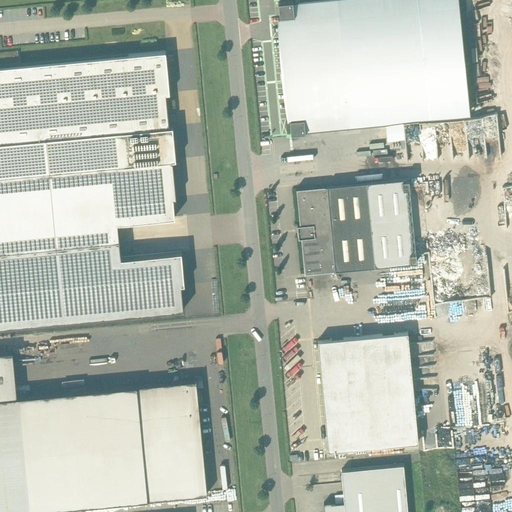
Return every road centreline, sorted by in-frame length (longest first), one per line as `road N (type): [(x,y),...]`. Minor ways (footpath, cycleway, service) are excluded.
road 1 (unclassified): [(230,0),(278,511)]
road 2 (unknown): [(0,361),(297,318)]
road 3 (unknown): [(297,318),(303,366),(329,408),(417,402),(442,393),(483,355)]
road 4 (unknown): [(251,225),(210,226),(196,212),(181,11)]
road 5 (unknown): [(282,176),(417,167),(460,183),(476,200)]
road 6 (unknown): [(297,318),(396,318),(483,355)]
road 7 (unknown): [(0,27),(181,11)]
road 8 (unknown): [(282,176),(263,12)]
road 9 (unknown): [(476,200),(494,240),(499,283),(496,327),(483,355)]
road 10 (unknown): [(282,176),(297,318)]
